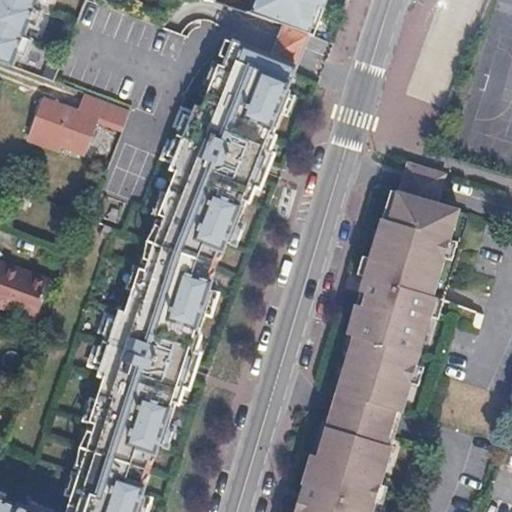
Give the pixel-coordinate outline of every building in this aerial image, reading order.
[(0,0),(0,68),(7,71),(32,0),(0,0)] [(325,0),(245,0),(240,15),(310,41),(325,0)] [(300,72),(231,41),(151,246),(86,453),(66,511),(33,511),(0,497),(0,511),(139,511),(152,468),(219,270),(300,72)] [(128,111),(85,94),(78,112),(91,117),(121,128),(128,111)] [(78,112),(42,98),(29,133),(57,144),(78,152),(91,117),(78,112)] [(29,133),(26,141),(55,151),(57,144),(29,133)] [(442,175),(401,164),(392,194),(433,206),(442,175)] [(392,194),(385,192),(377,220),(384,222),(392,194)] [(340,370),(345,372),(338,399),(399,415),(432,301),(429,300),(454,212),(433,206),(392,194),(384,222),(377,220),(359,280),(345,276),(338,298),(352,302),(365,306),(362,314),(357,313),(340,370)] [(48,277),(0,258),(0,306),(32,319),(48,277)] [(365,306),(352,302),(350,310),(357,313),(362,314),(365,306)] [(345,372),(340,370),(332,398),(338,399),(345,372)] [(338,399),(332,398),(323,431),(389,448),(399,415),(338,399)] [(305,511),(370,511),(389,448),(323,431),(307,486),(299,484),(294,501),(307,505),(305,511)] [(305,511),(307,505),(294,501),(291,511),(305,511)]
